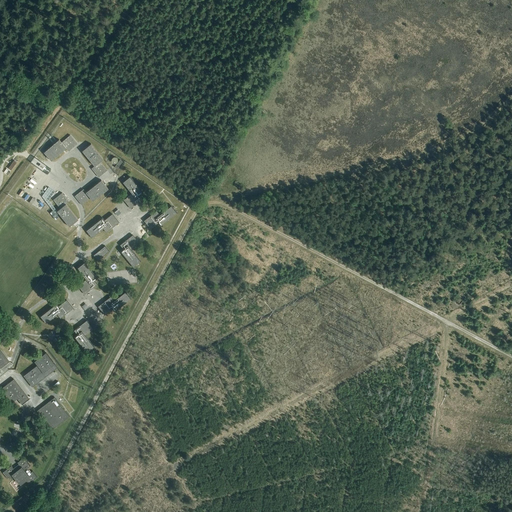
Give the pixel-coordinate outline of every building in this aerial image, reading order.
[(69,151),(77,144),(70,135),(61,143),(59,140),(44,152),(51,161),(66,148),(69,151)] [(98,177),(107,170),(100,162),(103,159),(91,144),(82,151),(94,166),(91,169),(98,177)] [(16,162),(14,160),(8,168),(11,170),(16,162)] [(143,199),(139,194),(142,192),(129,177),(122,182),(131,193),(123,200),(130,208),(143,199)] [(93,201),(108,189),(101,180),(86,193),(83,189),(74,196),(81,205),(90,198),(93,201)] [(60,209),(57,211),(54,213),(52,210),(49,213),(55,220),(58,217),(56,215),(58,213),(69,226),(78,220),(65,204),(69,202),(62,193),(53,200),(60,209)] [(171,206),(159,215),(156,211),(143,221),(150,229),(158,223),(160,225),(176,213),(171,206)] [(91,237),(103,228),(106,232),(118,222),(112,214),(104,220),(102,218),(86,230),(91,237)] [(120,245),(123,249),(121,251),(133,267),(140,261),(131,250),(139,244),(132,235),(120,245)] [(108,252),(105,247),(93,255),(97,261),(108,252)] [(97,285),(94,280),(96,278),(84,263),(77,268),(86,279),(78,286),(84,294),(97,285)] [(125,292),(113,301),(110,297),(98,307),(104,315),(113,309),(114,311),(130,299),(125,292)] [(45,323),(57,314),(60,318),(73,309),(66,300),(58,306),(56,304),(40,316),(45,323)] [(73,330),(77,335),(74,337),(87,352),(93,347),(84,335),(93,329),(86,321),(73,330)] [(0,350),(0,367),(0,369),(9,362),(0,350)] [(57,368),(54,364),(45,353),(34,361),(37,365),(23,376),(32,387),(57,368)] [(13,379),(0,389),(0,391),(10,404),(17,399),(22,405),(29,399),(13,379)] [(37,411),(51,430),(69,417),(54,398),(37,411)] [(13,478),(14,478),(18,483),(20,486),(26,481),(28,484),(36,477),(32,472),(30,473),(27,468),(29,466),(23,458),(17,463),(18,464),(13,469),(11,466),(2,472),(7,478),(9,477),(11,480),(13,478)]
